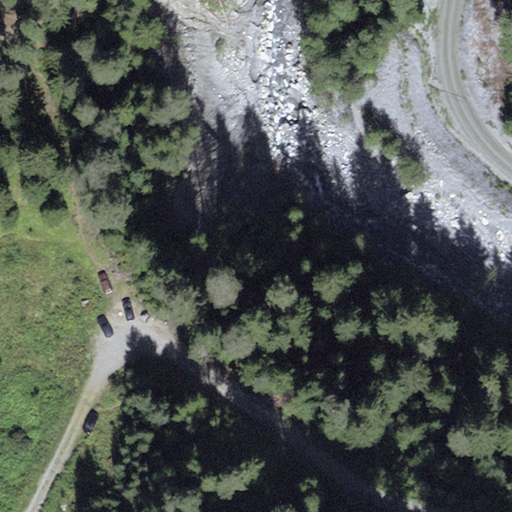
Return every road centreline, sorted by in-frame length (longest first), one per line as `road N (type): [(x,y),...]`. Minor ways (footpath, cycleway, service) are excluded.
road 1 (track): [(390,511),(164,349),(128,345),(77,397),(26,511)]
road 2 (track): [(462,0),(454,120),(511,167)]
